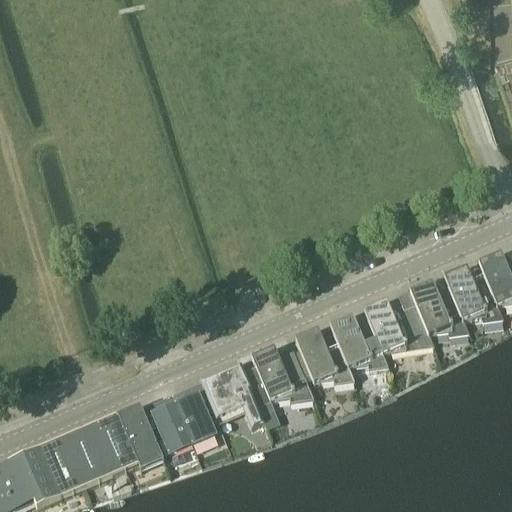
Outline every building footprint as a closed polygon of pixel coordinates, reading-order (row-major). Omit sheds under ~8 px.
[(477,270),(483,284),(495,314),(496,313),(503,311),(504,312),(511,311),(511,271),(506,275),(500,260),(499,260),(477,270)] [(443,284),(449,299),(461,328),(462,328),(469,325),(469,326),(481,325),(482,329),(500,327),(501,327),(502,326),(496,313),(495,314),(483,284),(471,289),(465,275),(443,284)] [(429,290),(408,298),(415,313),(427,343),(428,342),(435,340),(435,341),(447,339),(447,344),(468,341),(462,328),(461,328),(449,299),(437,303),(431,289),(429,290)] [(408,299),(397,304),(403,318),(415,313),(408,298),(408,299)] [(363,318),(368,332),(369,332),(381,362),(382,361),(389,358),(390,360),(431,353),(432,356),(434,356),(428,342),(427,343),(415,313),(403,318),(391,323),(385,308),(363,318)] [(328,332),(334,347),(348,376),(354,373),(355,375),(366,373),(367,377),(387,374),(382,361),(381,362),(369,332),(368,332),(357,337),(351,323),(328,332)] [(348,376),(334,347),(323,352),(317,337),(294,347),(312,391),(320,387),(320,389),(332,388),(332,392),(353,389),(348,376)] [(255,376),(245,381),(249,391),(247,392),(257,414),(277,406),(277,408),(289,406),(289,410),(311,407),(311,408),(313,407),(295,364),(280,370),(273,355),(250,365),(255,376)] [(239,369),(200,387),(200,388),(207,409),(215,426),(216,426),(218,431),(243,420),(249,434),(263,429),(257,414),(247,392),(249,391),(245,381),(239,369)] [(192,394),(171,403),(175,412),(192,451),(214,442),(209,431),(208,429),(215,426),(207,409),(201,390),(192,394)] [(162,407),(149,413),(149,414),(169,461),(192,452),(192,451),(175,412),(166,416),(162,407)] [(141,415),(118,425),(138,476),(161,466),(141,417),(141,415)] [(118,425),(15,465),(31,505),(34,511),(47,511),(138,476),(118,425)] [(0,471),(0,511),(12,511),(31,505),(15,465),(0,471)]
